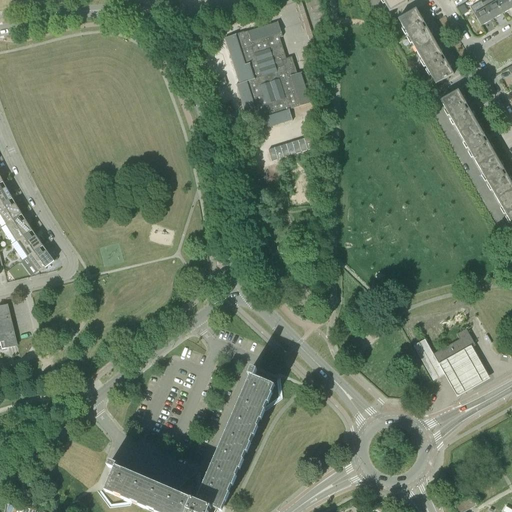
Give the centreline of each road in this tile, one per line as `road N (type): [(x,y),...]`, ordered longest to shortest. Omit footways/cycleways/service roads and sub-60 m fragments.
road 1 (residential): [(90,402),(117,434),(199,464),(244,361),(198,321)]
road 2 (tertiary): [(143,20),(168,36),(189,74),(248,287)]
road 3 (residential): [(25,287),(67,280),(74,256),(0,125)]
road 4 (tertiary): [(374,425),(248,287)]
road 5 (tertiary): [(0,29),(93,11),(143,20)]
road 6 (residential): [(90,402),(198,321)]
